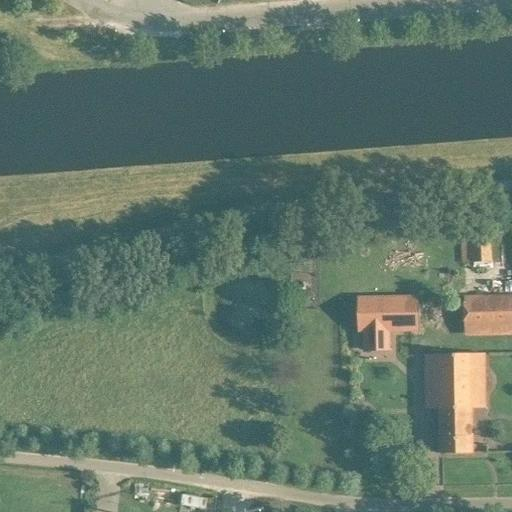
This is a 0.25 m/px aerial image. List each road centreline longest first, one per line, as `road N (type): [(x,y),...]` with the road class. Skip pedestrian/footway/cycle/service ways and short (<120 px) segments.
road 1 (unclassified): [(0,453),(151,464),(304,496),(443,505),(511,500)]
road 2 (unclassified): [(58,0),(120,20),(411,0)]
